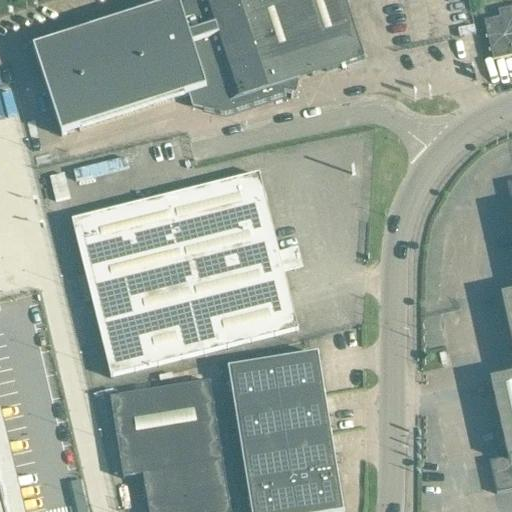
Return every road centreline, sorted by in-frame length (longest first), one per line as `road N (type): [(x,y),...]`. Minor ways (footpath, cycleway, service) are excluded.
road 1 (unclassified): [(389,511),(398,259),(411,206),(441,158)]
road 2 (unclassified): [(441,158),(375,114),(200,153)]
